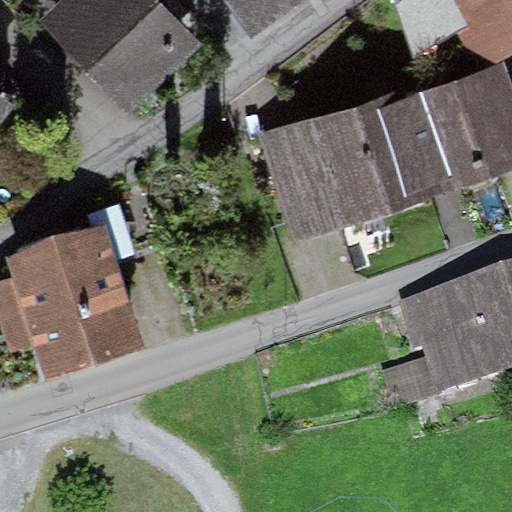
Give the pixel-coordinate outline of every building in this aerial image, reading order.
[(12,0),(38,28),(55,12),(130,93),(182,45),(139,0),(12,0)] [(243,0),(252,12),(267,0),(243,0)] [(466,29),(477,48),(511,28),(511,0),(404,0),(399,3),(421,56),(466,29)] [(511,147),(511,125),(494,73),(425,97),(451,167),(511,147)] [(265,144),(292,223),(451,167),(425,97),(422,89),(265,144)] [(43,326),(54,359),(129,334),(105,261),(166,242),(149,190),(87,211),(92,225),(18,249),(25,274),(0,282),(0,294),(3,294),(16,335),(43,326)] [(458,389),(457,382),(511,365),(511,274),(416,302),(404,306),(415,346),(427,342),(443,394),(458,389)]
